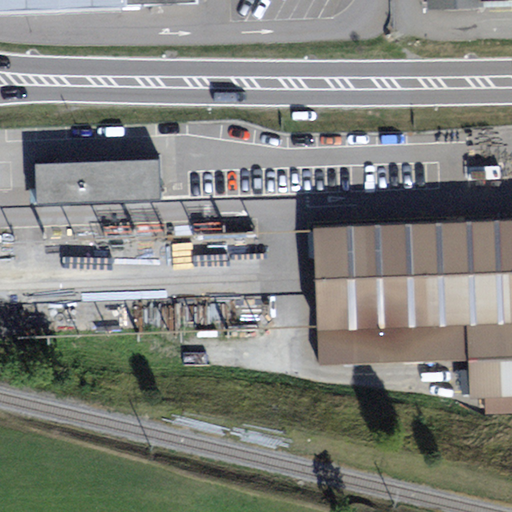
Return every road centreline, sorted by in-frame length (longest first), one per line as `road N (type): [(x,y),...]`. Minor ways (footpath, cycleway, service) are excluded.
road 1 (primary): [(511,68),(0,61)]
road 2 (primary): [(0,96),(511,93)]
road 3 (unclassified): [(511,18),(404,22),(404,0)]
